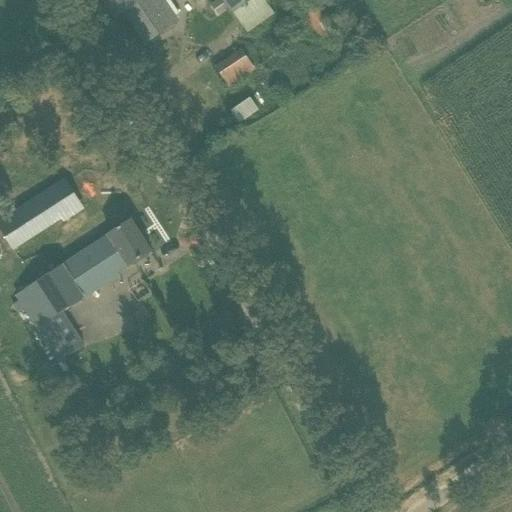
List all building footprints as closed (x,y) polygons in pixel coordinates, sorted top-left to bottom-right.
[(170,0),(104,0),(116,18),(126,11),(138,29),(147,42),(174,23),(171,18),(179,13),(170,0)] [(225,0),(233,11),(233,10),(247,0),(225,0)] [(275,15),(264,0),(247,0),(233,10),(248,33),(275,15)] [(216,67),(229,87),(256,69),(243,50),(216,67)] [(249,97),(231,110),(240,122),(258,109),(249,97)] [(84,207),(66,180),(45,194),(63,221),(84,207)] [(119,273),(152,251),(132,220),(17,295),(60,362),(83,348),(60,314),(120,275),(119,273)]
